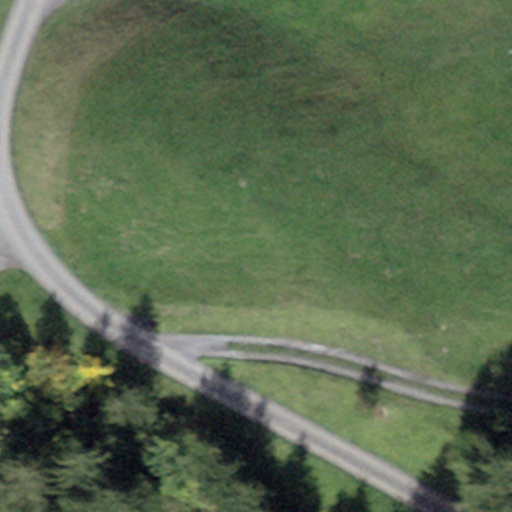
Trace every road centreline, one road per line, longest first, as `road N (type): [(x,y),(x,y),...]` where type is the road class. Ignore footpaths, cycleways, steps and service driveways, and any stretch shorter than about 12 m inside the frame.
road 1 (unclassified): [(456,511),(189,371),(79,297),(26,237),(0,174)]
road 2 (track): [(511,405),(464,401),(275,351),(152,345)]
